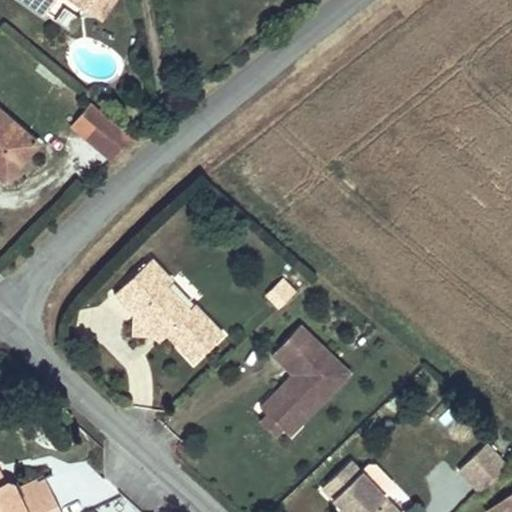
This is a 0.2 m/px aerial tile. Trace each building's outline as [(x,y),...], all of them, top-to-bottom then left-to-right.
[(23,0),(44,15),(54,0),(71,0),(86,10),(92,0),(23,0)] [(101,150),(120,127),(90,102),(71,125),(101,150)] [(36,143),(0,112),(0,176),(5,180),(36,143)] [(112,159),(131,136),(120,127),(101,150),(112,159)] [(150,259),(114,294),(132,312),(154,336),(161,329),(167,334),(194,363),(222,335),(194,305),(188,310),(166,287),(171,282),(150,259)] [(296,291),(283,278),(264,295),(267,298),(280,285),(290,297),(296,291)] [(278,309),(290,297),(280,285),(267,298),(278,309)] [(132,334),(154,336),(132,312),(132,334)] [(299,325),(271,354),(295,377),(298,380),(288,389),(285,387),(262,410),(265,413),(283,430),(288,435),(349,373),(299,325)] [(159,341),(167,334),(161,329),(154,336),(159,341)] [(288,389),(298,380),(295,377),(285,387),(288,389)] [(51,412),(63,422),(71,413),(59,402),(51,412)] [(283,430),(265,413),(258,421),(276,438),(283,430)] [(506,466),(485,444),(475,454),(484,464),(468,479),(480,492),(506,466)] [(468,479),(484,464),(475,454),(458,469),(468,479)] [(398,511),(385,498),(393,490),(393,482),(375,464),(368,464),(360,471),(349,460),(322,487),(345,511),(349,507),(353,511),(398,511)] [(40,511),(55,505),(43,479),(42,479),(20,490),(22,494),(18,496),(25,511),(40,511)] [(25,511),(18,496),(12,484),(6,482),(3,484),(0,485),(0,511),(58,511),(55,505),(40,511),(25,511)] [(511,511),(511,493),(487,511),(511,511)]
